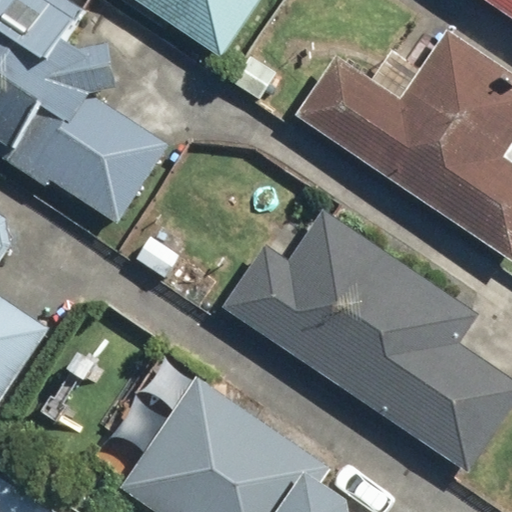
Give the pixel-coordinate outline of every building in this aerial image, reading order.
[(0,154),(49,185),(51,183),(120,226),(171,147),(93,98),(96,92),(119,88),(111,45),(84,50),(68,40),(82,19),(51,0),(7,0),(0,11),(0,154)] [(128,0),(219,61),(260,0),(128,0)] [(511,0),(480,0),(511,21),(511,0)] [(335,58),(294,119),(511,263),(511,166),(501,159),(511,143),(511,76),(445,32),(419,70),(388,50),(368,80),(335,58)] [(264,245),(220,310),(468,475),(511,410),(511,383),(456,346),(476,316),(321,212),(288,261),(264,245)] [(0,401),(47,329),(0,298),(0,265),(12,247),(6,220),(0,216),(0,401)] [(198,255),(158,230),(138,263),(177,288),(198,255)] [(197,380),(123,492),(153,511),(355,511),(353,501),(323,481),(332,469),(197,380)] [(63,511),(0,469),(0,511),(63,511)]
